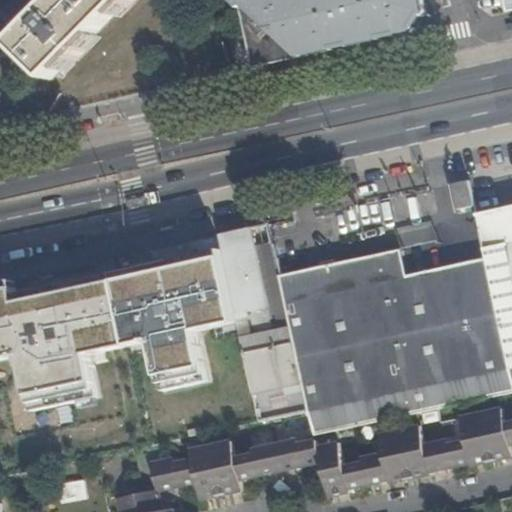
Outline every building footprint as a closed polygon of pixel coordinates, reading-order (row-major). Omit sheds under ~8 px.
[(0,0),(0,54),(15,40),(0,25),(0,0)] [(62,0),(52,11),(41,21),(20,44),(56,79),(132,0),(62,0)] [(244,0),(304,57),(418,34),(429,19),(424,0),(244,0)] [(255,69),(255,70),(299,60),(245,7),(241,9),(247,37),(255,69)] [(38,18),(41,21),(52,11),(47,8),(38,18)] [(255,69),(247,37),(235,40),(243,72),(255,69)] [(460,213),(477,208),(472,184),(454,187),(460,213)] [(511,210),(479,218),(489,262),(502,318),(511,316),(511,210)] [(312,413),(293,330),(277,334),(254,231),(243,233),(223,238),(245,341),(244,341),(248,359),(263,424),(280,420),(311,413),(312,413)] [(222,366),(248,359),(244,341),(221,238),(172,248),(196,355),(211,352),(212,361),(220,358),(222,366)] [(145,366),(196,355),(172,248),(121,260),(145,366)] [(511,369),(511,362),(502,318),(489,262),(407,279),(401,253),(385,257),(395,303),(344,314),(292,325),(293,330),(312,413),(511,369)] [(395,303),(385,257),(333,268),(344,314),(395,303)] [(282,279),(292,325),(344,314),(333,268),(282,279)] [(511,316),(502,318),(511,362),(511,316)] [(511,369),(312,413),(311,413),(317,438),(511,396),(511,369)] [(148,415),(152,434),(169,430),(171,436),(206,429),(202,409),(166,417),(165,411),(148,415)] [(511,458),(511,443),(508,424),(504,409),(484,413),(495,462),(511,458)] [(474,467),(495,462),(484,413),(463,418),(469,443),(474,464),(474,467)] [(434,476),(433,473),(428,448),(423,428),(403,433),(413,480),(434,476)] [(393,485),(413,480),(403,433),(382,437),(386,456),(392,481),(393,485)] [(283,472),(324,463),(321,450),(319,442),(300,446),(299,442),(277,446),(283,472)] [(433,473),(474,464),(469,443),(451,447),(450,442),(428,448),(433,473)] [(245,492),(243,481),(238,459),(235,443),(214,447),(225,497),(245,492)] [(353,494),(352,490),(348,469),(342,445),(321,450),(324,463),(332,498),(353,494)] [(243,481),(283,472),(277,446),(255,451),(256,456),(238,459),(243,481)] [(205,501),(225,497),(214,447),(193,452),(195,460),(201,483),(205,501)] [(352,490),(392,481),(386,456),(364,460),(365,465),(348,469),(352,490)] [(160,492),(201,483),(195,460),(177,464),(176,460),(153,465),(158,487),(159,487),(160,492)] [(165,511),(160,492),(159,487),(158,487),(120,495),(124,511),(165,511)]
